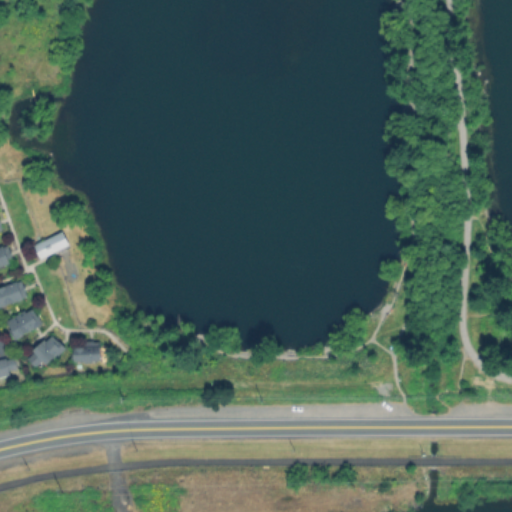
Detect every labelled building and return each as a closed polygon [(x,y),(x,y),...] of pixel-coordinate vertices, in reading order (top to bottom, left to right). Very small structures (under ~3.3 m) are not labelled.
[(60,230),(67,244),(38,258),(31,244),(60,230)] [(0,244),(1,244),(2,245),(6,244),(7,249),(8,249),(10,254),(9,254),(11,259),(7,260),(7,262),(0,264),(0,244)] [(0,285),(14,280),(15,281),(19,279),(21,284),(23,289),(22,290),(24,295),(20,296),(21,298),(0,305),(0,285)] [(41,322),(31,328),(30,327),(13,338),(8,330),(10,329),(4,320),(22,309),(23,311),(30,307),(35,315),(36,314),(41,322)] [(44,363),(40,359),(32,366),(25,358),(32,351),(30,349),(42,338),(44,340),(50,334),(56,340),(57,340),(63,347),(55,354),(54,353),(44,363)] [(71,347),(81,346),(81,340),(92,339),(92,341),(98,341),(99,359),(90,360),(90,361),(82,362),(82,360),(72,360),(71,347)] [(0,357),(3,357),(4,359),(12,357),(15,368),(6,369),(7,374),(0,375),(0,357)]
